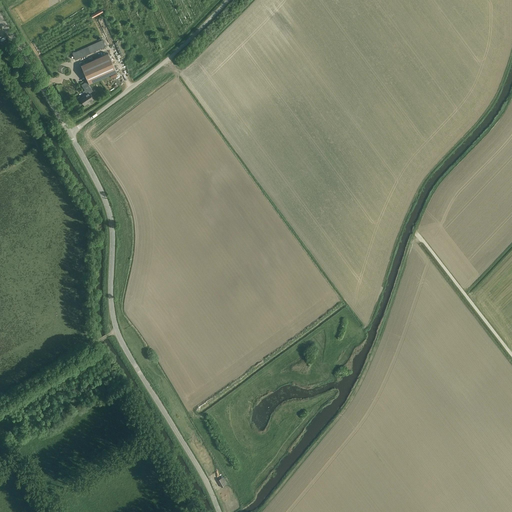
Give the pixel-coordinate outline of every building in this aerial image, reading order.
[(101,13),(91,18),(92,21),(103,16),(101,13)] [(104,22),(99,23),(103,35),(108,34),(104,22)] [(103,40),(97,43),(72,53),(75,59),(105,46),(103,40)] [(81,65),(89,83),(117,71),(108,53),(81,65)] [(90,93),(92,91),(86,81),(81,85),(84,90),(82,91),(84,94),(83,95),(83,96),(80,98),(84,105),(94,99),(90,93)] [(228,484),(224,477),(217,481),(221,488),(228,484)]
